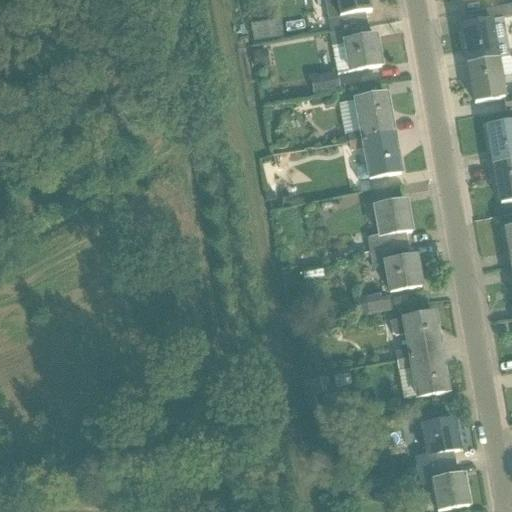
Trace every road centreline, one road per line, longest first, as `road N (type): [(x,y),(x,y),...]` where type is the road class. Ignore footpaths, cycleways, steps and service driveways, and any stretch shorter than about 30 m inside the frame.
road 1 (track): [(305,511),(207,0)]
road 2 (residential): [(413,0),(502,511)]
